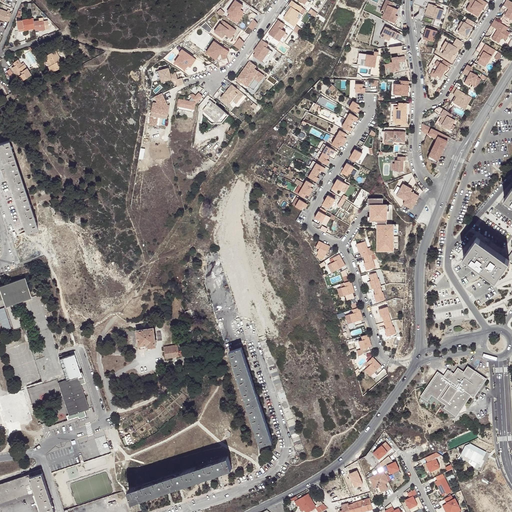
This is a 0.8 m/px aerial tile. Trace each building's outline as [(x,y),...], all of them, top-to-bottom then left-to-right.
[(235,0),(227,12),(228,12),(235,17),(238,12),(241,7),(243,5),(235,0)] [(303,8),(292,0),(289,5),(291,6),(283,18),(291,24),(296,17),(303,8)] [(394,2),(389,0),(386,0),(381,12),(384,14),(382,17),(394,23),(398,16),(395,15),(398,9),(392,6),(394,2)] [(487,2),(482,0),(469,0),(469,2),(470,2),(473,4),(469,11),(478,17),(480,13),(478,12),(481,8),(483,9),(487,2)] [(511,1),(509,0),(506,0),(503,5),(509,8),(504,15),(511,19),(511,1)] [(437,6),(429,3),(425,14),(434,17),(433,18),(440,20),(444,10),(437,7),(437,6)] [(13,13),(0,7),(0,18),(5,20),(6,18),(10,20),(13,13)] [(296,17),(291,24),(294,26),(299,19),(296,17)] [(17,21),(18,29),(23,29),(24,31),(35,29),(35,30),(38,30),(39,31),(49,30),(48,21),(44,21),(39,22),(39,20),(34,21),(33,18),(17,21)] [(474,22),(468,18),(465,22),(464,22),(458,32),(466,37),(473,27),(472,26),(474,22)] [(248,26),(253,30),(258,23),(253,19),(248,26)] [(279,20),(275,25),(277,26),(274,30),(273,29),(269,34),(278,40),(280,36),(282,37),(286,32),(282,29),(285,24),(279,20)] [(220,23),(214,32),(220,35),(223,37),(225,34),(227,32),(232,36),(236,30),(224,21),(222,24),(220,23)] [(497,30),(492,39),(499,43),(502,37),(506,39),(510,33),(506,30),(508,27),(501,23),(497,30)] [(400,34),(386,27),(381,38),(389,41),(391,37),(398,40),(400,34)] [(298,28),(295,32),(300,36),(303,31),(298,28)] [(437,31),(427,28),(424,38),(434,42),(437,31)] [(234,45),(240,49),(244,42),(239,38),(234,45)] [(458,52),(463,42),(457,38),(455,42),(453,45),(447,42),(446,41),(440,51),(443,53),(442,54),(450,59),(454,53),(456,50),(458,52)] [(262,40),(257,46),(260,47),(254,56),(265,63),(273,52),(266,47),(268,44),(262,40)] [(213,41),(206,53),(213,57),(215,57),(216,61),(218,61),(220,67),(226,65),(228,65),(228,64),(229,64),(229,63),(226,55),(229,51),(213,41)] [(486,44),(481,41),(476,51),(480,53),(486,44)] [(488,45),(486,44),(480,53),(480,55),(482,56),(488,45)] [(389,46),(390,53),(402,52),(401,45),(389,46)] [(495,50),(488,45),(482,56),(480,58),(480,59),(487,63),(495,50)] [(55,50),(44,56),(47,60),(45,61),(48,66),(47,67),(51,73),(59,68),(58,65),(62,62),(55,50)] [(194,57),(184,50),(175,63),(185,70),(188,65),(194,57)] [(374,56),(359,53),(358,65),(375,68),(377,56),(374,56)] [(405,56),(398,57),(392,58),(393,62),(390,63),(390,64),(390,68),(391,72),(392,72),(407,70),(405,56)] [(197,60),(194,57),(188,65),(192,68),(197,60)] [(7,68),(17,84),(30,75),(23,65),(20,66),(19,65),(16,60),(12,63),(13,64),(7,68)] [(450,64),(444,60),(442,63),(438,61),(435,65),(438,67),(436,70),(434,73),(437,75),(441,77),(445,70),(447,67),(448,67),(450,64)] [(256,65),(250,61),(248,64),(237,79),(254,90),(264,75),(254,68),(256,65)] [(467,65),(463,73),(468,76),(466,79),(468,80),(470,82),(473,83),(472,85),(476,87),(481,80),(477,77),(478,76),(471,71),(473,68),(467,65)] [(169,68),(155,71),(158,80),(161,79),(168,77),(169,79),(172,79),(172,80),(175,80),(177,86),(184,83),(182,78),(178,79),(176,75),(174,75),(173,73),(170,74),(169,68)] [(409,81),(402,81),(401,84),(396,84),(395,95),(408,96),(409,81)] [(232,84),(221,98),(228,105),(229,104),(232,100),(234,101),(237,103),(244,94),(232,84)] [(356,84),(355,92),(357,92),(364,92),(364,88),(363,88),(363,84),(356,84)] [(472,98),(454,87),(451,93),(456,96),(457,96),(453,102),(462,108),(463,106),(466,107),(472,98)] [(165,100),(162,93),(155,97),(157,103),(153,102),(149,124),(158,126),(160,117),(157,117),(158,113),(167,115),(168,115),(170,105),(167,105),(166,105),(164,101),(165,100)] [(203,97),(198,93),(194,98),(192,96),(190,98),(180,96),(178,106),(193,109),(194,109),(196,101),(197,103),(203,97)] [(317,101),(324,105),(327,99),(320,96),(317,101)] [(210,102),(205,99),(199,105),(204,109),(203,110),(202,117),(212,124),(221,124),(228,115),(211,101),(210,102)] [(359,104),(353,101),(349,108),(356,112),(358,108),(357,107),(359,104)] [(399,104),(391,104),(390,122),(396,122),(396,124),(406,124),(407,103),(399,103),(399,104)] [(453,114),(440,107),(436,109),(434,112),(440,116),(441,114),(443,116),(443,117),(439,122),(443,124),(442,125),(450,130),(455,120),(451,118),(453,114)] [(346,120),(342,127),(349,131),(351,128),(350,127),(352,123),(354,120),(355,121),(357,117),(350,113),(346,120)] [(422,124),(422,131),(429,134),(432,128),(422,123),(422,124)] [(394,127),(386,127),(386,131),(385,131),(384,131),(383,142),(385,142),(385,140),(394,140),(394,141),(405,142),(406,131),(394,131),(394,127)] [(446,136),(432,128),(429,134),(437,139),(427,159),(436,163),(445,147),(442,145),(445,139),(446,136)] [(340,130),(336,137),(343,141),(345,138),(344,137),(346,134),(340,130)] [(336,137),(332,144),(338,148),(340,145),(341,145),(343,141),(336,137)] [(10,140),(0,143),(0,153),(5,168),(26,232),(38,228),(10,140)] [(363,149),(357,145),(355,149),(349,159),(355,163),(357,160),(358,160),(362,153),(361,153),(363,149)] [(323,153),(329,156),(331,153),(332,154),(334,150),(327,146),(323,153)] [(323,153),(319,160),(326,164),(328,160),(327,160),(329,156),(323,153)] [(406,157),(398,156),(398,160),(396,160),(395,163),(395,170),(395,171),(403,171),(404,160),(406,160),(406,157)] [(313,170),(308,177),(316,181),(318,177),(317,177),(319,174),(321,170),(322,171),(324,167),(317,163),(313,170)] [(347,163),(341,173),(347,176),(349,173),(350,174),(354,167),(353,166),(347,163)] [(344,182),(337,179),(331,189),(338,193),(339,189),(341,190),(345,183),(344,182)] [(299,185),(302,187),(298,194),(304,198),(306,194),(307,195),(310,191),(312,188),(311,187),(313,184),(306,180),(304,184),(297,180),(295,183),(297,184),(299,185)] [(334,199),(328,195),(322,205),(328,209),(330,206),(331,206),(335,199),(334,199)] [(383,198),(370,198),(370,204),(370,216),(370,221),(373,221),(373,224),(377,224),(377,250),(388,250),(394,250),(394,229),(394,224),(387,224),(387,211),(387,204),(383,204),(383,198)] [(300,199),(295,206),(302,210),(303,207),(305,207),(307,203),(300,199)] [(327,211),(321,208),(315,218),(321,221),(322,222),(326,215),(325,214),(327,211)] [(75,229),(57,235),(79,311),(97,306),(75,229)] [(229,235),(256,336),(269,333),(242,231),(229,235)] [(511,260),(509,258),(479,237),(465,256),(498,279),(511,260)] [(323,242),(319,241),(316,247),(319,249),(317,253),(325,256),(326,255),(329,248),(330,246),(326,244),(325,246),(321,245),(323,242)] [(365,241),(356,244),(359,251),(363,250),(363,252),(361,253),(362,257),(363,256),(369,255),(367,249),(368,249),(365,241)] [(339,254),(330,260),(331,263),(335,270),(337,270),(339,273),(345,270),(343,266),(345,265),(343,261),(341,262),(339,259),(341,258),(339,254)] [(369,255),(363,256),(365,260),(367,259),(368,261),(364,263),(366,270),(375,267),(373,260),(372,260),(370,254),(369,255)] [(376,272),(369,275),(371,279),(373,278),(374,280),(370,281),(372,289),(373,288),(375,292),(377,291),(378,293),(374,294),(376,302),(385,299),(383,292),(382,292),(380,286),(381,286),(379,278),(378,278),(376,272)] [(0,299),(4,298),(6,307),(8,307),(11,305),(32,298),(25,278),(0,286),(0,299)] [(351,280),(340,284),(341,287),(344,296),(345,295),(347,299),(354,297),(352,293),(355,292),(353,288),(351,289),(350,285),(352,284),(351,280)] [(11,305),(8,307),(15,328),(18,327),(11,305)] [(388,306),(379,309),(381,317),(385,316),(386,317),(383,318),(384,322),(386,326),(388,325),(389,327),(385,329),(387,336),(396,333),(394,326),(393,326),(391,320),(389,314),(390,314),(388,306)] [(359,307),(353,309),(354,313),(350,314),(352,322),(354,322),(355,326),(362,323),(361,319),(363,319),(362,314),(359,315),(358,312),(361,311),(359,307)] [(0,321),(4,331),(12,328),(4,308),(0,309),(0,321)] [(189,334),(197,331),(194,321),(186,323),(189,334)] [(147,347),(156,345),(153,328),(137,330),(139,344),(140,349),(147,348),(147,347)] [(266,334),(259,337),(298,455),(295,456),(296,459),(299,459),(298,456),(305,454),(266,334)] [(368,334),(361,336),(362,339),(358,341),(361,349),(362,348),(364,352),(370,350),(369,346),(372,345),(370,341),(368,342),(367,338),(369,337),(368,334)] [(163,347),(165,358),(179,355),(180,356),(187,355),(187,350),(184,350),(184,348),(181,349),(181,351),(179,351),(178,344),(163,347)] [(242,346),(230,351),(261,444),(273,440),(242,346)] [(63,357),(70,378),(78,375),(81,374),(75,353),(63,357)] [(376,360),(373,357),(365,365),(367,367),(373,373),(374,372),(377,375),(382,370),(379,367),(381,366),(378,362),(376,364),(374,361),(376,360)] [(469,365),(465,371),(473,376),(476,370),(469,365)] [(373,373),(367,367),(364,370),(370,376),(373,373)] [(462,410),(472,395),(475,396),(475,397),(488,378),(487,377),(476,370),(473,376),(465,371),(459,367),(455,372),(449,369),(445,375),(439,370),(422,395),(429,400),(433,394),(441,400),(439,403),(452,411),(458,416),(462,410)] [(89,408),(78,375),(70,378),(58,382),(69,415),(84,410),(89,408)] [(69,415),(66,416),(67,420),(78,417),(78,419),(86,416),(84,410),(69,415)] [(386,441),(373,452),(379,459),(391,448),(386,441)] [(468,447),(485,456),(487,452),(470,443),(465,446),(461,455),(478,469),(480,464),(464,456),(468,447)] [(464,456),(480,464),(485,456),(468,447),(464,456)] [(427,462),(425,463),(430,471),(440,466),(433,454),(425,458),(427,462)] [(129,488),(134,501),(232,468),(228,455),(129,488)] [(389,456),(380,463),(382,467),(385,465),(393,461),(389,456)] [(395,461),(387,465),(390,473),(399,469),(395,461)] [(30,475),(0,484),(0,504),(36,492),(42,511),(55,511),(56,511),(42,469),(30,473),(30,475)] [(357,471),(349,475),(354,488),(363,484),(357,471)] [(384,471),(370,477),(378,494),(379,494),(382,492),(382,491),(391,487),(384,471)] [(442,473),(436,477),(437,480),(435,481),(442,496),(451,491),(442,473)] [(414,489),(407,493),(410,497),(405,500),(409,508),(417,504),(413,496),(416,494),(414,489)] [(42,511),(36,492),(0,504),(0,506),(34,496),(39,511),(42,511)] [(308,493),(298,499),(304,510),(308,508),(310,511),(316,507),(308,493)] [(453,494),(444,499),(446,503),(450,511),(458,511),(461,511),(453,494)] [(341,504),(342,509),(339,510),(339,511),(357,511),(374,508),(373,505),(371,505),(369,498),(353,502),(353,503),(349,504),(348,502),(341,504)] [(304,510),(298,499),(295,500),(298,506),(299,505),(302,511),(304,510)] [(387,509),(385,510),(385,511),(401,511),(399,508),(395,510),(391,503),(386,507),(387,509)] [(445,511),(450,511),(446,503),(442,506),(445,511)]
